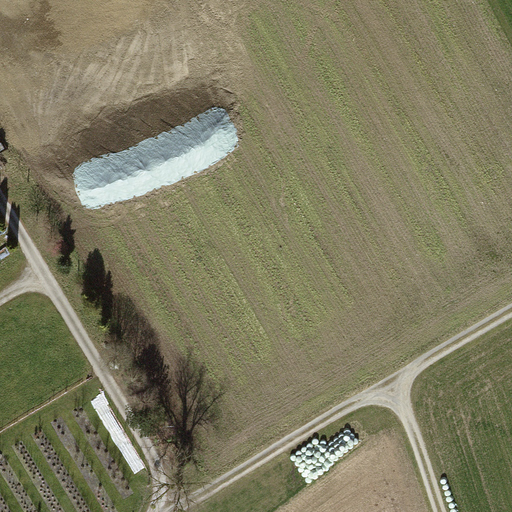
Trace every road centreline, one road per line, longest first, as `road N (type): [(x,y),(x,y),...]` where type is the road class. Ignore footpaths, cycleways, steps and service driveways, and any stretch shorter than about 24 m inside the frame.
road 1 (track): [(511,308),(168,511)]
road 2 (track): [(0,195),(186,501)]
road 3 (track): [(395,377),(439,511)]
